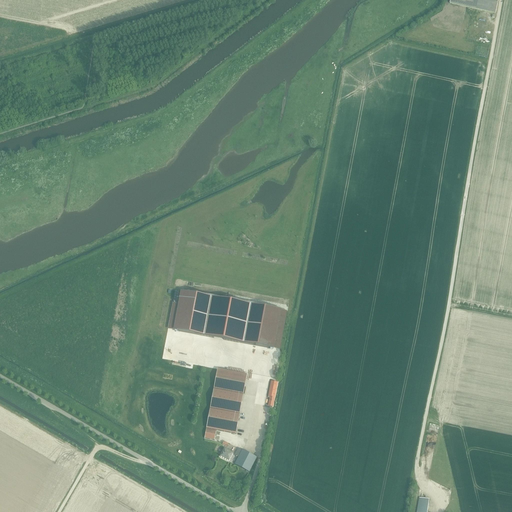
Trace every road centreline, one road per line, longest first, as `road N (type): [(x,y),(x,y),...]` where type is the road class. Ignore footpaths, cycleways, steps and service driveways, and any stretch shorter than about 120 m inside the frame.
road 1 (track): [(413,476),(501,0)]
road 2 (unclassified): [(0,376),(233,511)]
road 3 (track): [(61,511),(98,448),(150,462)]
